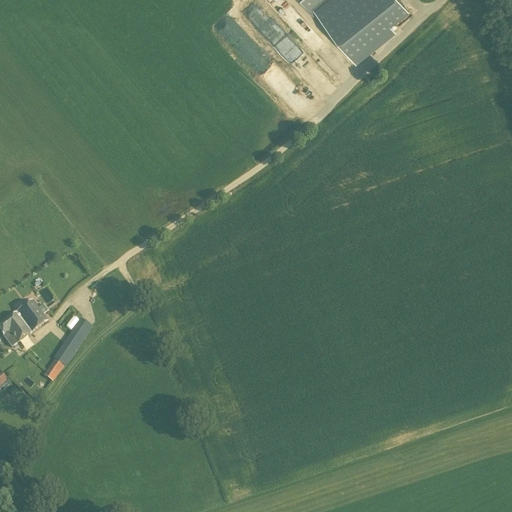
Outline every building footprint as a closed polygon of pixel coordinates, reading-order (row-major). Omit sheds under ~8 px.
[(317,13),(332,0),(299,0),(313,16),(317,13)] [(389,24),(407,9),(399,0),(332,0),(317,13),(342,44),(373,19),(387,37),(394,31),(389,24)] [(272,28),(258,8),(246,16),(259,35),(265,31),(266,32),(272,28)] [(17,313),(33,333),(48,322),(32,302),(17,313)] [(12,349),(33,333),(17,313),(0,325),(0,329),(4,335),(3,336),(12,349)] [(53,382),(82,339),(92,325),(83,320),(74,333),(45,376),(53,382)] [(0,393),(11,384),(7,380),(0,386),(0,393)]
